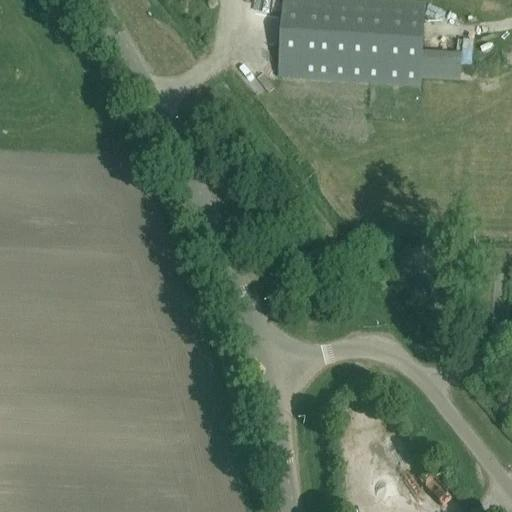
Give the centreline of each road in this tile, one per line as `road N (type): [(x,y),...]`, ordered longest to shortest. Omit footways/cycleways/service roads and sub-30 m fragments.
road 1 (tertiary): [(261,366),(209,228),(149,103),(86,0)]
road 2 (unclassified): [(511,489),(415,373),(385,352),(349,349),(261,366)]
road 3 (tertiary): [(289,511),(261,366)]
